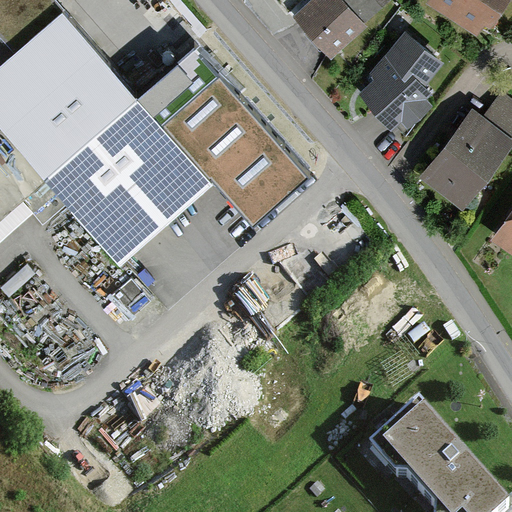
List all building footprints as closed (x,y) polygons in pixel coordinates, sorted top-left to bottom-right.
[(0,0),(0,39),(15,57),(0,70),(0,124),(5,130),(0,134),(0,221),(46,181),(120,266),(214,184),(209,180),(211,178),(253,226),(309,177),(195,47),(138,97),(54,0),(0,0)] [(382,0),(308,0),(285,21),(319,61),(386,5),(382,0)] [(502,0),(432,0),(429,5),(480,37),(502,0)] [(436,70),(404,40),(349,101),(382,130),(436,70)] [(484,126),(464,111),(410,179),(452,212),(511,136),(511,103),(506,99),(484,126)] [(511,220),(492,249),(511,262),(511,220)] [(511,504),(422,402),(373,445),(431,511),(503,511),(511,504)]
